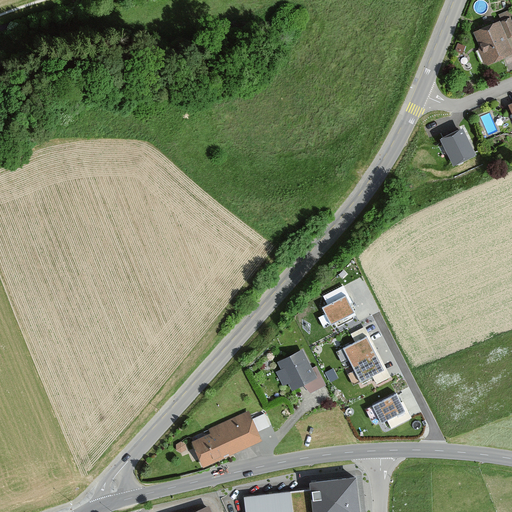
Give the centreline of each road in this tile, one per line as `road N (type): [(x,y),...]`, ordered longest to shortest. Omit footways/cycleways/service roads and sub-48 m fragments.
road 1 (tertiary): [(115,502),(117,474),(356,203),(419,94)]
road 2 (tertiary): [(380,450),(295,459),(115,502)]
road 3 (residential): [(438,450),(375,313)]
